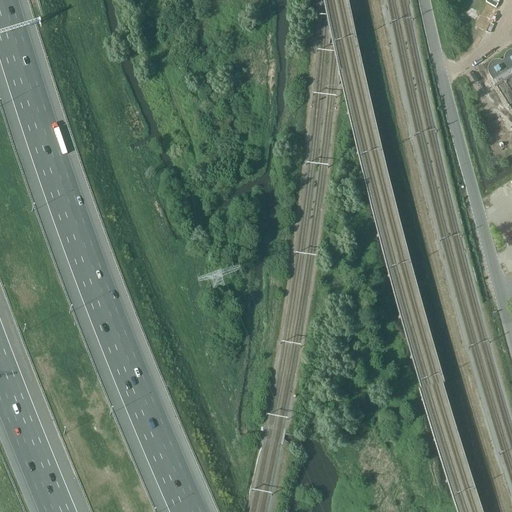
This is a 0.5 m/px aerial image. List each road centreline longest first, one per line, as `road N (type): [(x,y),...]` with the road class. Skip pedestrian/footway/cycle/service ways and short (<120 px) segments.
road 1 (motorway): [(189,511),(76,235),(0,0)]
road 2 (unclassified): [(511,338),(424,0)]
road 3 (track): [(199,169),(135,0)]
road 4 (motorway): [(0,366),(57,511)]
